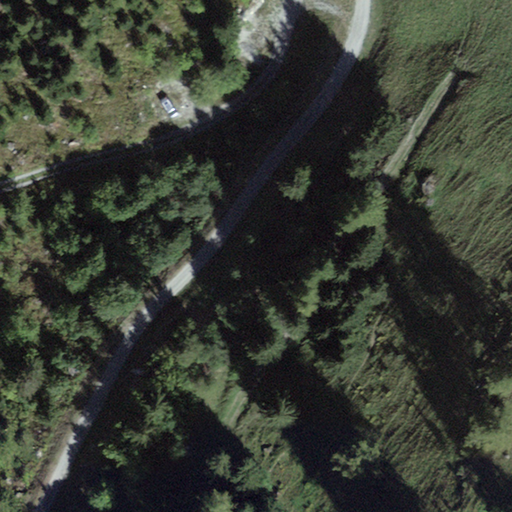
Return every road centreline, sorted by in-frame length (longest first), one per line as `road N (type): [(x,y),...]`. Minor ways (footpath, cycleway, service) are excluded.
road 1 (track): [(363,0),(356,36),(315,118),(136,327),(39,511)]
road 2 (track): [(297,0),(278,63),(250,96),(212,119),(0,188)]
